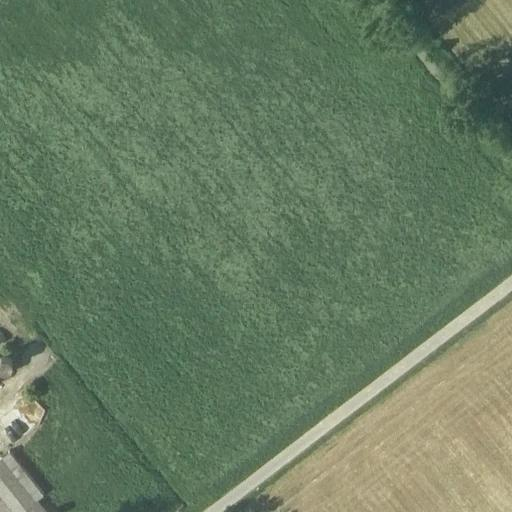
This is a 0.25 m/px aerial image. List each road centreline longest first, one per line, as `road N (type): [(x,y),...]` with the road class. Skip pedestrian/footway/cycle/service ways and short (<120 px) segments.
road 1 (track): [(511,280),(216,511)]
road 2 (track): [(511,173),(368,0)]
